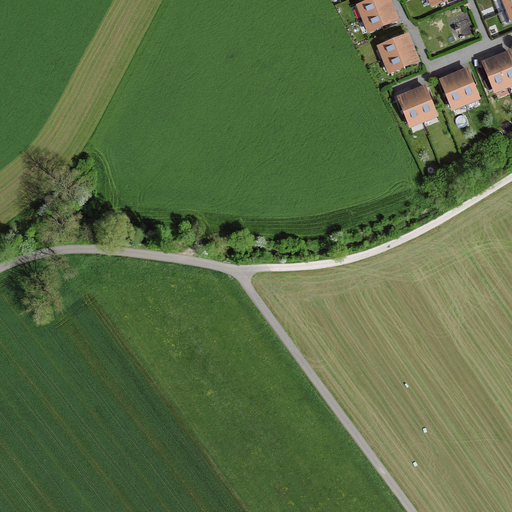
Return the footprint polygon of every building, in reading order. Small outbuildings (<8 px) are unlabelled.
[(397,20),(394,14),(389,2),(388,0),(370,0),(359,5),(370,31),(397,20)] [(417,62),(414,55),(410,44),(406,35),(379,47),(390,73),(417,62)] [(511,59),(510,53),(503,56),(492,61),(483,64),(494,91),(511,83),(511,59)] [(468,70),(461,73),(450,78),(441,81),(452,108),(478,97),(468,70)] [(426,87),(419,90),(407,95),(399,98),(410,125),(437,114),(426,87)]
